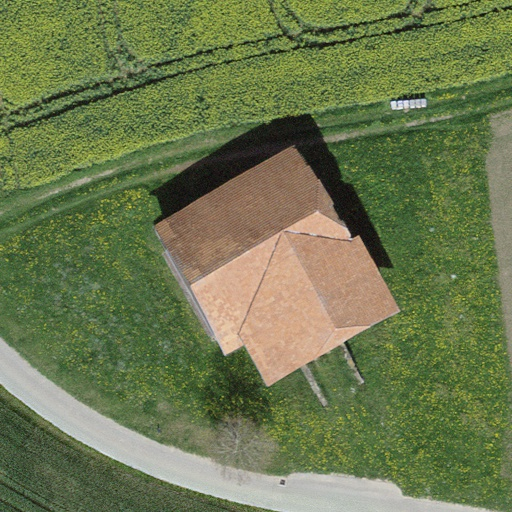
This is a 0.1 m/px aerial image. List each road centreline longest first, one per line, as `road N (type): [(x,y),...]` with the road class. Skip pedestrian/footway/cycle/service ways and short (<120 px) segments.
road 1 (track): [(0,221),(92,187),(511,95)]
road 2 (unclassified): [(0,360),(101,434),(157,460),(282,493),(405,511)]
